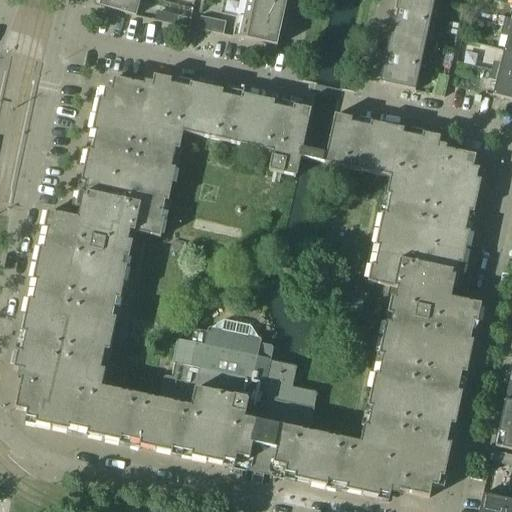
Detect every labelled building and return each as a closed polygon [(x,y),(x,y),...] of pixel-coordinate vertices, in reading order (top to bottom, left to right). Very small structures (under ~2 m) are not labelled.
[(139,0),(100,0),(99,7),(135,17),(139,0)] [(253,0),(247,0),(239,39),(276,48),(285,7),(253,0)] [(422,0),(397,0),(389,39),(424,47),(434,3),(422,0)] [(176,26),(178,17),(178,16),(156,12),(155,21),(176,26)] [(511,16),(511,21),(504,19),(502,27),(511,30),(511,16)] [(191,20),(178,17),(176,26),(189,29),(191,20)] [(225,23),(200,18),(197,31),(222,36),(225,23)] [(511,30),(502,27),(500,36),(506,38),(503,51),(511,53),(511,30)] [(389,39),(379,85),(414,93),(424,47),(389,39)] [(511,53),(503,51),(500,65),(493,63),(490,72),(511,77),(511,53)] [(440,68),(438,75),(448,78),(450,70),(440,68)] [(511,77),(490,72),(488,80),(495,82),(492,96),(511,101),(511,77)] [(438,75),(433,97),(444,99),(448,78),(438,75)] [(128,261),(132,244),(127,243),(130,233),(160,239),(164,222),(160,221),(164,202),(168,203),(175,170),(171,169),(175,151),(179,151),(182,134),(272,154),(268,171),(269,173),(294,179),(296,177),(310,111),(293,108),(292,112),(273,107),(274,104),(241,96),(240,100),(221,96),(222,92),(191,86),(189,85),(189,89),(170,85),(171,81),(153,78),(151,88),(113,80),(110,91),(104,90),(102,101),(98,100),(91,132),(95,133),(91,153),(87,152),(80,184),(84,185),(83,193),(78,193),(75,209),(79,210),(77,220),(47,214),(43,231),(47,232),(43,251),(39,250),(32,283),(36,283),(32,303),(28,302),(21,334),(25,335),(21,354),(17,354),(13,371),(23,373),(14,411),(26,413),(25,420),(36,422),(35,426),(67,433),(68,429),(87,433),(86,437),(119,444),(120,440),(140,444),(139,448),(156,452),(171,455),(172,451),(191,455),(191,459),(223,466),(224,462),(234,464),(236,458),(247,461),(285,469),(284,475),(295,477),(294,481),(326,488),(327,484),(346,488),(345,492),(377,499),(378,495),(389,498),(390,491),(429,499),(431,488),(437,489),(440,478),(443,479),(450,447),(446,446),(451,426),(454,427),(461,395),(457,394),(462,375),(465,376),(472,344),(468,343),(473,323),(476,324),(480,307),(450,300),(452,290),(457,291),(460,276),(456,275),(458,265),(462,266),(469,234),(465,233),(469,214),(473,215),(480,182),(476,182),(478,171),(472,169),(475,158),(437,149),(439,139),(422,135),(421,139),(402,135),(403,131),(370,124),(369,128),(359,126),(349,170),(389,179),(386,196),(390,197),(385,216),(382,215),(374,248),(378,248),(374,267),(370,266),(367,284),(397,290),(395,301),(390,300),(387,315),(391,316),(389,326),(385,325),(378,357),(382,358),(378,377),(374,376),(367,408),(371,409),(367,429),(363,428),(359,445),(308,434),(316,396),(314,393),(314,394),(293,389),(297,369),(270,363),(272,350),(271,348),(260,345),(260,342),(259,339),(258,340),(250,327),(224,322),(223,321),(211,329),(210,328),(207,330),(206,335),(198,333),(198,332),(195,331),(193,333),(191,341),(192,341),(191,344),(178,341),(172,365),(174,365),(171,379),(165,377),(163,379),(158,402),(101,389),(104,372),(100,371),(104,353),(108,353),(115,320),(111,320),(115,301),(119,302),(126,269),(122,268),(124,260),(128,261)] [(323,165),(346,170),(349,170),(359,126),(360,122),(334,116),(323,165)] [(511,404),(504,403),(494,448),(511,451),(511,404)] [(511,467),(511,456),(494,453),(491,463),(511,467)] [(496,498),(482,495),(478,511),(502,511),(506,493),(498,491),(496,498)] [(511,511),(511,494),(506,493),(502,511),(511,511)]
